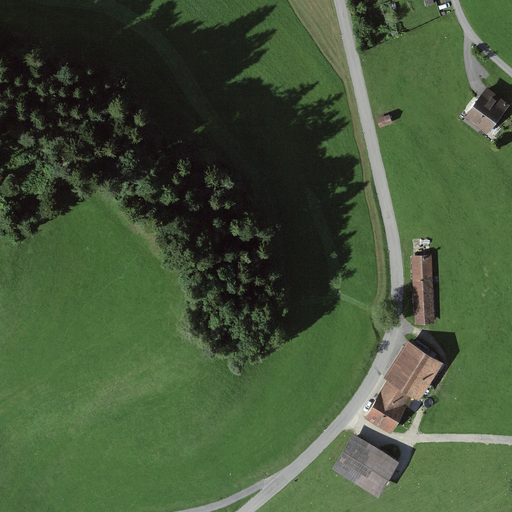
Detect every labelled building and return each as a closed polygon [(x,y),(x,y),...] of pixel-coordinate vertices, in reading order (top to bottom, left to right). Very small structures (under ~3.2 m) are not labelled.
[(480,127),(484,130),(505,103),(486,88),(465,115),(462,119),(476,131),(480,127)] [(379,125),(389,121),(387,115),(377,119),(376,119),(379,125)] [(431,317),(429,286),(428,255),(411,256),(413,287),(414,317),(431,317)] [(408,343),(378,393),(402,405),(403,404),(401,402),(408,390),(411,392),(414,394),(436,359),(409,342),(408,343)] [(402,405),(378,393),(365,415),(388,428),(402,405)] [(353,437),(349,442),(335,466),(374,489),(381,479),(392,460),(353,437)]
